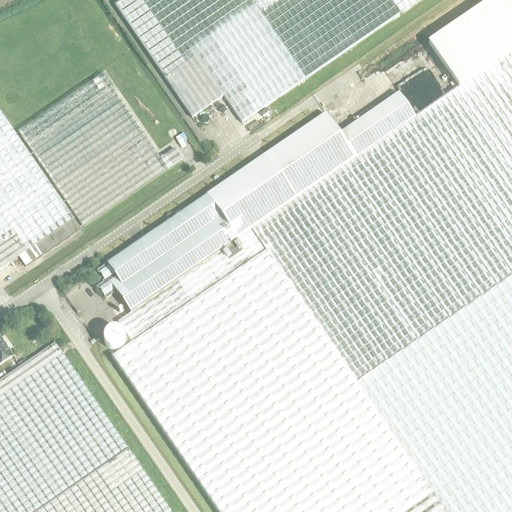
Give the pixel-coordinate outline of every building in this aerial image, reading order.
[(511,511),(511,0),(491,0),(428,43),(459,88),(415,119),(398,94),(339,135),(325,115),(173,219),(170,214),(165,217),(169,222),(98,271),(105,282),(97,287),(106,299),(116,292),(131,314),(118,323),(132,344),(113,357),(218,511),(511,511)] [(192,119),(215,103),(224,97),(242,124),(421,0),(123,0),(115,6),(192,119)] [(160,160),(138,128),(102,75),(20,131),(83,228),(182,160),(175,150),(160,160)] [(0,271),(19,258),(25,267),(80,230),(0,112),(0,271)] [(0,338),(0,366),(13,358),(0,338)] [(170,511),(55,344),(0,381),(0,511),(170,511)]
